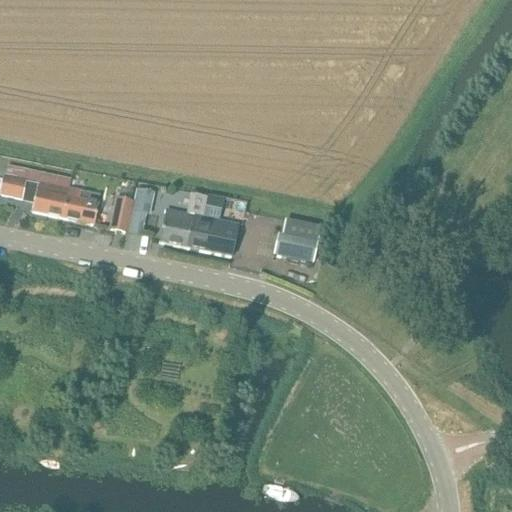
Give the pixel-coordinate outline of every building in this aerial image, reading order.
[(0,191),(0,196),(34,204),(32,215),(66,222),(70,201),(66,200),(67,192),(53,189),(52,191),(44,190),(44,188),(37,186),(37,187),(25,184),(3,178),(0,191)] [(66,200),(68,201),(70,201),(66,222),(92,227),(99,197),(80,193),(68,191),(67,192),(66,200)] [(131,204),(126,236),(139,238),(140,235),(143,217),(148,218),(152,197),(133,194),(131,204)] [(190,197),(186,217),(202,220),(206,200),(190,197)] [(114,203),(108,232),(123,235),(125,236),(126,236),(131,204),(114,200),(114,203)] [(163,222),(158,246),(186,251),(190,232),(199,234),(201,225),(204,226),(206,222),(202,221),(190,219),(165,214),(163,221),(163,222)] [(190,232),(186,251),(218,258),(230,260),(237,228),(223,225),(217,224),(206,222),(204,226),(201,225),(199,234),(190,232)] [(277,238),(272,258),(312,267),(316,246),(277,238)]
